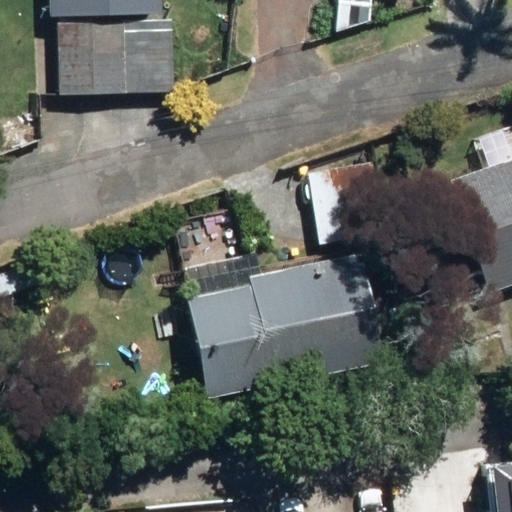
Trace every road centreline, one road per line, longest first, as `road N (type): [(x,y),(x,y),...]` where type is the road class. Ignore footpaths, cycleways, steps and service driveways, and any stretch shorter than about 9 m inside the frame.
road 1 (unknown): [(0,187),(511,3)]
road 2 (unknown): [(0,480),(148,466),(511,408)]
